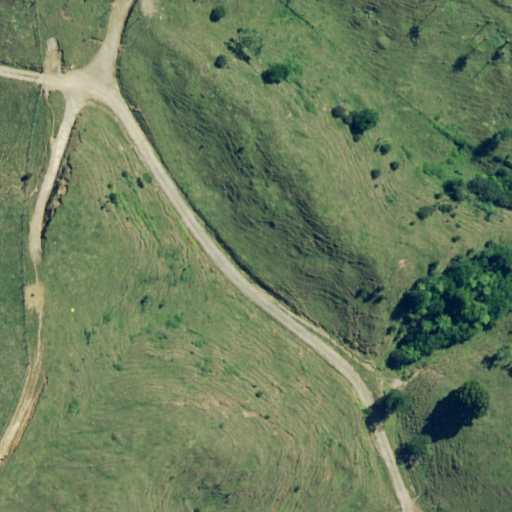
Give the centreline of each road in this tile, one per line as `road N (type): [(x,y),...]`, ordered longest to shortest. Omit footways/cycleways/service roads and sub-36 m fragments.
road 1 (track): [(132,59),(132,98),(217,260),(289,332),(381,383),(381,474),(437,511)]
road 2 (track): [(132,59),(68,103),(31,260),(37,354),(0,434)]
